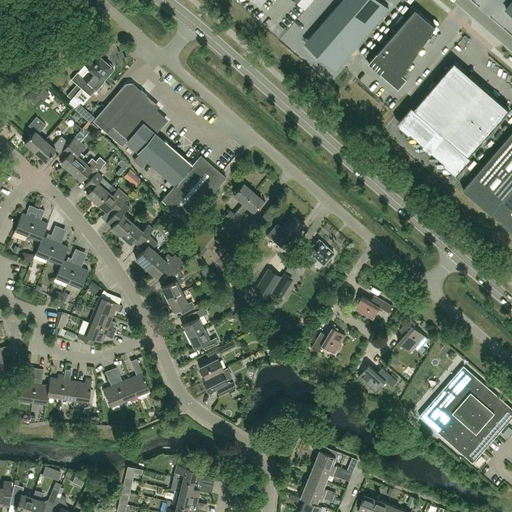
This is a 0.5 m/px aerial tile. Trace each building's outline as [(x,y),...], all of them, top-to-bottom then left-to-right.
[(315,43),(340,64),(389,8),(379,0),(343,0),(319,28),(324,32),(315,43)] [(371,63),(399,87),(407,77),(403,73),(436,26),(416,8),(369,61),(371,62),(371,63)] [(447,29),(454,23),(449,19),(443,25),(447,29)] [(72,79),(77,83),(67,95),(70,98),(80,86),(81,87),(104,60),(100,57),(101,56),(97,52),(96,53),(95,52),(72,79)] [(39,68),(42,71),(51,63),(48,59),(39,68)] [(109,63),(108,64),(104,60),(81,87),(90,95),(113,68),(114,67),(109,63)] [(472,157),(470,156),(469,155),(510,109),(455,61),(414,107),(412,105),(397,123),(410,134),(411,132),(424,144),(422,145),(431,153),(432,151),(445,162),(444,164),(456,175),(472,157)] [(33,101),(44,88),(40,85),(28,98),(33,101)] [(125,142),(174,185),(161,200),(187,223),(226,177),(200,155),(192,164),(155,133),(165,122),(152,111),(156,107),(132,85),(123,85),(93,120),(122,145),(125,142)] [(80,116),(75,112),(71,116),(76,120),(80,116)] [(24,143),(34,152),(45,140),(38,134),(46,125),(37,116),(28,126),(34,131),(24,143)] [(511,131),(463,189),(493,215),(493,214),(503,222),(502,223),(511,230),(511,131)] [(52,146),(45,140),(34,152),(45,161),(55,150),(59,153),(61,152),(69,143),(61,136),(52,146)] [(69,143),(61,152),(66,156),(60,162),(71,171),(81,159),(84,156),(79,152),(84,146),(74,137),(69,143)] [(91,178),(96,172),(102,166),(101,166),(105,162),(99,156),(95,161),(92,158),(86,164),(81,159),(71,171),(80,180),(86,174),(91,178)] [(137,186),(143,180),(133,169),(126,175),(137,186)] [(102,177),(96,172),(91,178),(85,185),(90,189),(86,194),(96,203),(111,186),(102,177)] [(233,194),(243,203),(253,192),(243,183),(233,194)] [(111,186),(96,203),(106,211),(107,210),(112,215),(123,202),(128,197),(117,188),(116,190),(111,186)] [(243,203),(234,214),(229,219),(234,222),(240,214),(241,215),(248,207),(253,211),(263,200),(253,192),(243,203)] [(111,228),(120,236),(133,222),(123,213),(128,207),(123,202),(112,215),(106,222),(111,227),(111,228)] [(39,209),(36,214),(27,236),(39,241),(40,241),(42,236),(48,224),(40,220),(44,211),(39,209)] [(229,219),(234,214),(230,210),(225,215),(229,219)] [(14,231),(27,236),(36,214),(31,212),(29,216),(21,213),(14,231)] [(277,222),(267,234),(277,243),(283,236),(288,240),(302,224),(292,215),(283,227),(277,222)] [(247,240),(249,236),(259,223),(251,218),(239,234),(247,240)] [(133,222),(120,236),(130,244),(133,241),(138,246),(148,234),(153,229),(147,224),(142,230),(133,222)] [(42,236),(40,241),(39,241),(34,254),(47,259),(56,238),(50,236),(47,234),(45,238),(42,236)] [(148,234),(138,246),(136,248),(142,252),(136,259),(145,268),(158,254),(152,249),(158,242),(154,239),(153,239),(148,234)] [(47,259),(60,265),(62,260),(68,247),(60,244),(62,240),(56,238),(47,259)] [(309,244),(309,243),(298,262),(299,263),(300,261),(309,265),(316,258),(323,264),(324,263),(327,266),(331,259),(330,257),(334,253),(319,239),(312,246),(309,244)] [(239,254),(243,249),(234,242),(230,246),(239,254)] [(62,260),(60,265),(54,278),(68,283),(76,261),(79,255),(73,253),(71,259),(67,257),(66,261),(62,260)] [(168,275),(179,266),(185,262),(174,253),(172,257),(167,253),(163,258),(158,254),(145,268),(155,276),(161,269),(168,275)] [(82,263),(76,261),(68,283),(81,288),(87,271),(81,268),(82,263)] [(167,299),(182,292),(178,285),(182,283),(180,278),(184,276),(179,266),(168,275),(163,278),(166,285),(161,288),(167,299)] [(264,273),(256,286),(267,293),(275,280),(264,273)] [(278,282),(272,292),(280,298),(287,287),(278,282)] [(188,303),(182,292),(167,299),(173,311),(179,308),(182,314),(195,307),(192,301),(188,303)] [(363,295),(355,308),(373,319),(381,306),(390,311),(393,305),(375,294),(371,300),(363,295)] [(94,309),(112,317),(115,310),(119,311),(121,305),(99,296),(94,309)] [(188,337),(204,329),(199,318),(206,314),(203,308),(188,316),(190,321),(182,325),(188,337)] [(112,317),(94,309),(89,322),(115,333),(117,327),(114,326),(115,323),(110,321),(112,317)] [(405,334),(399,342),(411,352),(415,347),(418,350),(428,338),(425,335),(413,325),(416,322),(411,317),(400,330),(405,334)] [(92,343),(94,339),(102,342),(104,335),(112,338),(115,333),(89,322),(84,334),(79,333),(77,337),(92,343)] [(320,332),(311,347),(317,351),(320,345),(334,353),(345,335),(331,326),(326,335),(320,332)] [(204,329),(188,337),(194,348),(202,345),(205,350),(218,344),(215,338),(210,340),(204,329)] [(66,330),(64,336),(73,340),(75,334),(66,330)] [(215,348),(220,356),(236,348),(232,340),(215,348)] [(8,350),(0,352),(0,368),(5,367),(1,356),(9,354),(8,350)] [(205,379),(223,369),(216,355),(205,361),(206,364),(199,367),(205,379)] [(136,375),(129,378),(137,396),(150,390),(136,358),(130,361),(136,375)] [(378,372),(369,365),(359,377),(376,392),(386,380),(393,386),(397,380),(382,367),(378,372)] [(420,415),(452,444),(473,462),(511,417),(511,407),(464,365),(420,415)] [(111,369),(124,401),(137,396),(129,378),(122,381),(116,366),(111,369)] [(21,381),(19,393),(18,400),(32,402),(37,368),(31,367),(29,383),(21,381)] [(216,387),(219,395),(235,387),(232,382),(228,384),(225,378),(226,378),(231,376),(227,367),(223,369),(205,379),(203,380),(208,391),(216,387)] [(37,368),(32,402),(46,404),(47,397),(49,385),(48,385),(41,384),(44,369),(37,368)] [(64,375),(60,399),(74,401),(77,381),(70,380),(70,376),(71,370),(65,369),(64,375)] [(111,407),(124,401),(111,369),(105,371),(111,386),(104,389),(111,407)] [(60,399),(64,375),(58,374),(57,378),(49,377),(48,385),(49,385),(47,397),(60,399)] [(77,381),(74,401),(88,403),(91,379),(85,378),(84,383),(77,381)] [(437,393),(445,386),(438,379),(430,386),(437,393)] [(319,450),(314,462),(340,472),(342,467),(332,464),(335,456),(319,450)] [(340,472),(314,462),(310,473),(326,480),(328,473),(338,477),(340,472)] [(177,465),(174,477),(182,479),(197,483),(198,479),(194,478),(196,469),(177,465)] [(326,480),(310,473),(305,485),(330,495),(332,491),(323,487),(326,480)] [(499,485),(502,480),(496,475),(493,480),(499,485)] [(201,484),(202,480),(198,479),(197,483),(182,479),(174,477),(171,489),(174,490),(179,491),(198,496),(200,490),(201,484)] [(0,509),(1,505),(8,506),(11,482),(3,481),(2,488),(0,487),(0,509)] [(14,484),(11,497),(19,500),(15,511),(27,511),(32,498),(21,494),(23,487),(14,484)] [(330,495),(305,485),(300,497),(305,499),(316,503),(319,497),(328,500),(330,495)] [(53,502),(56,495),(59,489),(53,487),(47,500),(53,502)] [(32,498),(27,511),(41,511),(45,501),(40,500),(42,492),(35,490),(32,498)] [(174,490),(171,502),(191,507),(189,511),(194,511),(198,496),(179,491),(174,490)] [(371,511),(376,499),(365,494),(359,509),(364,511),(371,511)] [(57,511),(71,511),(66,509),(67,507),(63,499),(56,495),(53,502),(51,508),(57,511)] [(316,503),(305,499),(300,510),(303,511),(321,511),(323,506),(321,505),(316,503)] [(384,511),(388,503),(376,499),(371,511),(384,511)] [(189,511),(191,507),(171,502),(168,501),(165,511),(185,511),(186,510),(189,511)] [(397,511),(399,508),(388,503),(384,511),(397,511)]
